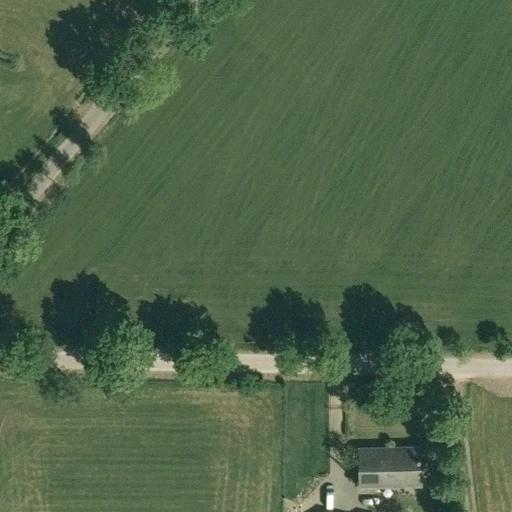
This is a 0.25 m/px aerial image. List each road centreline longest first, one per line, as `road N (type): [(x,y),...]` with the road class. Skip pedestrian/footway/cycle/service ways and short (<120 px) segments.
road 1 (unclassified): [(511,366),(0,359)]
road 2 (unclassified): [(0,229),(194,0)]
